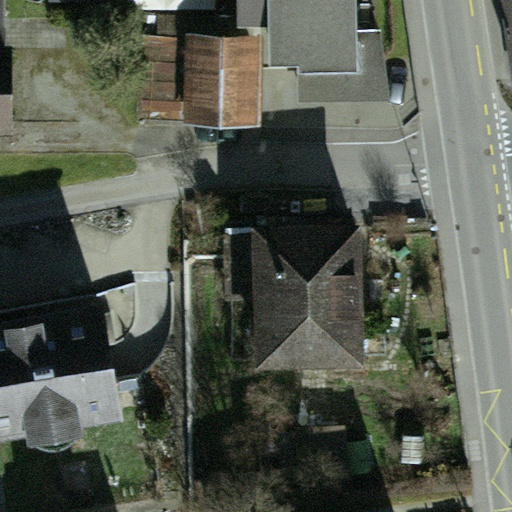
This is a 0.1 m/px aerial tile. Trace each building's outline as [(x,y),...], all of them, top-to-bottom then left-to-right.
[(351,0),(245,0),(247,19),(352,14),(351,0)] [(511,0),(499,0),(511,90),(511,0)] [(259,44),(180,43),(178,130),(257,132),(259,44)] [(350,237),(248,242),(253,346),(355,342),(350,237)] [(94,316),(0,329),(0,444),(111,429),(94,316)]
